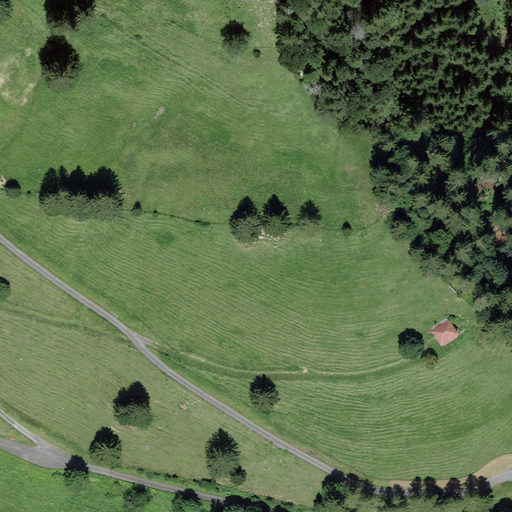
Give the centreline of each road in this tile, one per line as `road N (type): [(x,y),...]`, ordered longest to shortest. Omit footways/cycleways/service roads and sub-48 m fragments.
road 1 (unclassified): [(511,473),(463,493),(357,486),(184,382),(0,236)]
road 2 (unclassified): [(56,457),(259,511)]
